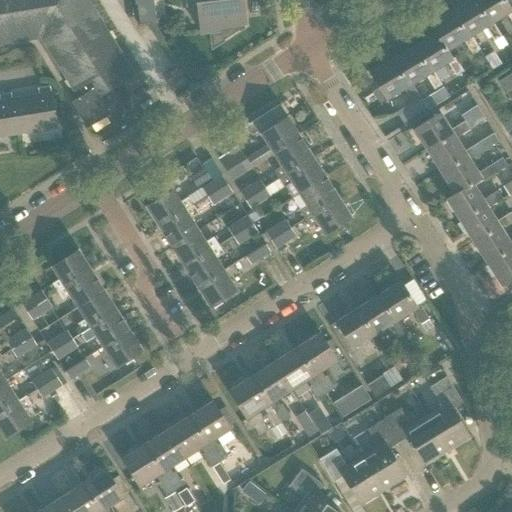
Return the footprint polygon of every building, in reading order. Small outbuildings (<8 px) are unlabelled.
[(0,0),(0,45),(41,38),(75,92),(84,87),(87,93),(72,102),(88,128),(111,114),(100,97),(136,76),(89,0),(0,0)] [(211,31),(213,48),(244,28),(243,24),(247,23),(243,0),(229,0),(219,1),(219,0),(187,0),(188,6),(198,5),(201,33),(211,31)] [(493,23),(478,0),(470,0),(454,10),(470,36),(472,35),(486,27),(494,40),(502,35),(494,22),(493,23)] [(511,10),(505,0),(478,0),(493,23),(494,22),(507,14),(511,21),(511,10)] [(470,36),(454,10),(430,25),(435,33),(437,32),(449,50),(464,41),(472,54),(481,49),(472,35),(470,36)] [(437,32),(435,33),(415,45),(432,73),(435,71),(448,63),(456,76),(464,71),(456,57),(453,59),(447,51),(449,50),(437,32)] [(432,73),(415,45),(393,59),(410,86),(412,84),(426,76),(435,89),(443,84),(435,71),(432,73)] [(494,49),(485,55),(494,69),(504,62),(494,49)] [(410,86),(393,59),(371,73),(387,100),(405,89),(413,102),(397,112),(403,123),(428,109),(412,84),(410,86)] [(511,73),(500,81),(511,99),(511,98),(511,73)] [(51,93),(12,99),(18,135),(58,128),(51,93)] [(0,137),(18,135),(12,99),(0,101),(0,137)] [(465,114),(472,125),(484,118),(477,107),(465,114)] [(441,113),(415,129),(429,151),(455,134),(457,137),(471,129),(466,121),(452,130),(441,113)] [(266,115),(249,126),(254,134),(260,131),(262,133),(275,154),(300,138),(286,117),(274,126),(266,115)] [(469,156),(471,159),(484,150),(499,140),(494,133),(465,151),(457,137),(455,134),(429,151),(442,172),(469,156)] [(280,179),(313,158),(300,138),(275,154),(283,166),(274,171),(280,179)] [(455,194),(456,194),(474,183),(475,184),(483,179),(484,181),(498,171),(506,166),(501,159),(493,164),(479,172),(471,159),(469,156),(442,172),(455,194)] [(301,194),(326,178),(313,158),(280,179),(285,187),(293,182),(301,194)] [(248,160),(228,173),(233,181),(253,168),(248,160)] [(228,183),(223,176),(203,189),(207,196),(228,183)] [(306,220),(339,198),(326,178),(301,194),(308,206),(300,211),(306,220)] [(266,188),(261,180),(241,193),(246,201),(266,188)] [(213,205),(233,192),(228,183),(207,196),(213,205)] [(461,221),(488,205),(490,208),(503,199),(499,192),(485,200),(475,184),(474,183),(456,194),(455,194),(447,199),(461,221)] [(271,196),(266,188),(246,201),(251,209),(271,196)] [(194,205),(189,198),(181,203),(173,190),(147,206),(160,227),(194,205)] [(327,234),(352,219),(339,198),(306,220),(311,227),(319,222),(327,234)] [(198,231),(191,219),(199,214),(194,205),(160,227),(173,247),(198,231)] [(475,243),(501,226),(504,230),(511,224),(511,212),(498,221),(490,208),(488,205),(461,221),(475,243)] [(254,224),(249,216),(228,229),(233,237),(254,224)] [(292,229),(286,220),(266,233),(272,242),(292,229)] [(238,245),(259,232),(254,224),(233,237),(238,245)] [(475,243),(488,264),(511,248),(511,242),(504,230),(501,226),(475,243)] [(296,236),(292,229),(272,242),(276,249),(296,236)] [(219,246),(214,238),(206,243),(198,231),(173,247),(186,267),(219,246)] [(266,244),(246,257),(251,265),(271,252),(266,244)] [(216,259),(224,254),(219,246),(186,267),(199,287),(224,271),(216,259)] [(511,248),(488,264),(502,286),(511,279),(511,248)] [(91,271),(79,250),(54,267),(61,279),(53,284),(58,292),(91,271)] [(79,307),(104,291),(91,271),(58,292),(63,300),(72,295),(79,307)] [(212,308),(237,292),(224,271),(199,287),(212,308)] [(401,281),(379,294),(396,321),(399,319),(412,310),(421,324),(425,329),(432,325),(428,320),(429,319),(420,304),(417,306),(401,281)] [(28,312),(48,298),(43,291),(23,304),(28,312)] [(92,327),(117,311),(104,291),(79,307),(87,319),(78,324),(84,333),(92,327)] [(378,332),(391,324),(400,338),(408,333),(399,319),(396,321),(379,294),(361,306),(378,332)] [(48,298),(28,312),(33,320),(54,307),(48,298)] [(379,351),(387,346),(378,332),(361,306),(336,322),(353,348),(370,337),(379,351)] [(14,309),(0,317),(0,328),(19,317),(14,309)] [(92,327),(105,347),(130,332),(117,311),(92,327)] [(32,336),(27,329),(7,342),(12,349),(32,336)] [(74,339),(69,330),(48,344),(53,351),(74,339)] [(118,368),(143,352),(130,332),(105,347),(118,368)] [(337,361),(319,333),(297,347),(326,394),(335,389),(327,376),(325,377),(322,371),(337,361)] [(37,345),(32,336),(12,349),(17,358),(37,345)] [(59,360),(79,347),(74,339),(53,351),(59,360)] [(326,394),(297,347),(274,361),(292,390),(308,380),(312,386),(310,387),(318,400),(326,394)] [(86,359),(66,371),(71,380),(92,367),(86,359)] [(292,390),(274,361),(252,376),(282,422),(291,417),(283,405),(281,406),(277,400),(292,390)] [(395,368),(367,385),(375,397),(402,380),(395,368)] [(57,377),(52,369),(32,382),(37,390),(57,377)] [(430,386),(443,406),(426,417),(448,451),(471,437),(453,408),(463,401),(447,375),(430,386)] [(252,376),(229,390),(248,419),(263,408),(267,415),(266,416),(273,428),(282,422),(252,376)] [(63,385),(57,377),(37,390),(42,398),(63,385)] [(0,385),(0,413),(18,402),(5,382),(0,385)] [(334,402),(343,416),(371,400),(362,385),(334,402)] [(18,402),(0,413),(0,428),(6,438),(31,423),(23,410),(32,405),(27,396),(18,402)] [(231,430),(212,401),(190,416),(220,462),(228,457),(220,445),(219,446),(215,440),(231,430)] [(412,425),(401,408),(383,420),(397,443),(408,436),(426,465),(448,451),(426,417),(412,425)] [(220,462),(190,416),(167,430),(186,458),(201,448),(205,455),(203,456),(211,468),(220,462)] [(383,420),(367,429),(378,446),(362,457),(383,492),(406,478),(388,449),(397,443),(383,420)] [(285,426),(292,438),(300,433),(293,421),(285,426)] [(186,458),(167,430),(145,444),(175,491),(184,485),(176,473),(174,474),(170,468),(186,458)] [(145,444),(123,459),(141,487),(157,477),(161,483),(159,484),(167,496),(175,491),(145,444)] [(362,457),(347,466),(336,449),(319,459),(334,483),(344,477),(362,505),(383,492),(362,457)] [(110,511),(108,508),(124,498),(106,469),(83,484),(100,511),(110,511)] [(293,511),(337,511),(316,496),(324,486),(302,469),(289,486),(304,497),(293,511)] [(206,487),(214,500),(224,494),(216,481),(206,487)] [(69,511),(100,511),(83,484),(61,498),(69,511)] [(165,498),(173,511),(174,511),(183,507),(175,493),(165,498)] [(69,511),(61,498),(38,511),(69,511)]
